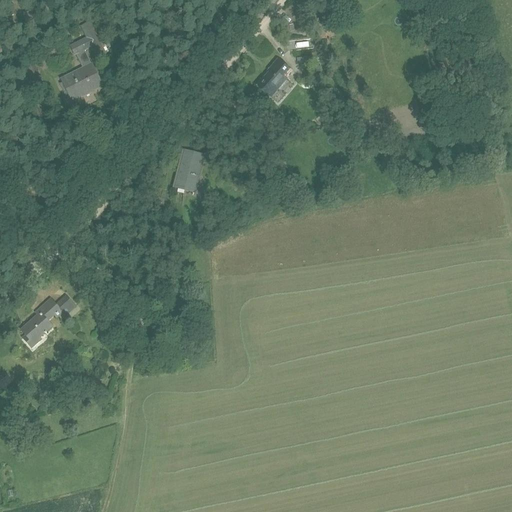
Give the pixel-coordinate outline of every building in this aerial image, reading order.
[(66,88),(73,101),(82,96),(82,98),(93,92),(91,89),(101,84),(83,49),(90,45),(96,57),(105,53),(89,22),(81,27),(87,38),(71,46),(75,54),(77,54),(83,68),(62,79),(63,82),(60,84),(63,89),(66,88)] [(311,57),(307,57),(307,63),(307,64),(320,62),(319,56),(311,57)] [(263,79),(257,86),(264,92),(267,94),(272,88),(277,92),(287,80),(284,78),(290,71),(278,61),(268,73),(270,74),(265,80),(263,79)] [(37,92),(45,88),(33,64),(25,68),(37,92)] [(183,152),(174,188),(196,193),(204,158),(183,152)] [(62,314),(64,316),(75,307),(65,296),(56,305),(51,300),(36,313),(38,316),(21,331),(26,336),(23,339),(28,345),(31,343),(35,347),(40,342),(40,338),(52,327),(46,321),(53,314),(57,319),(62,314)] [(103,334),(100,339),(105,342),(108,336),(103,334)]
